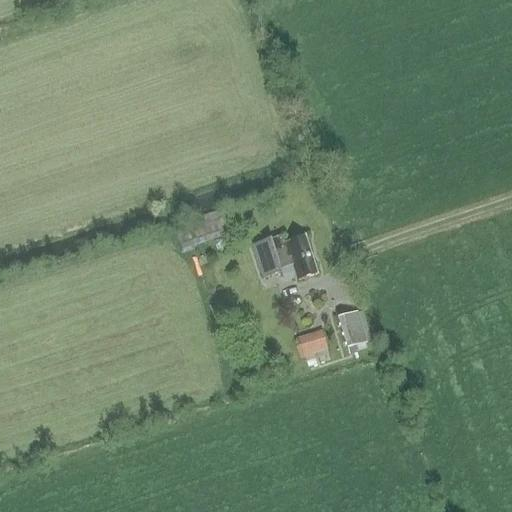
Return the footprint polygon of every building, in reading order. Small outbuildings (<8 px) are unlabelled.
[(182,251),(193,247),(224,237),(219,221),(201,227),(177,236),(182,250),(182,251)] [(297,281),(317,275),(305,237),(284,244),(282,237),(254,246),(264,278),(282,272),(281,271),(292,267),(297,281)] [(223,240),(214,243),(217,250),(225,247),(223,240)] [(350,350),(369,345),(361,314),(342,319),(350,350)] [(330,361),(322,332),(298,339),(300,346),(296,347),(298,355),(303,354),(305,363),(306,363),(308,368),(317,366),(315,360),(319,359),(320,364),(330,361)]
